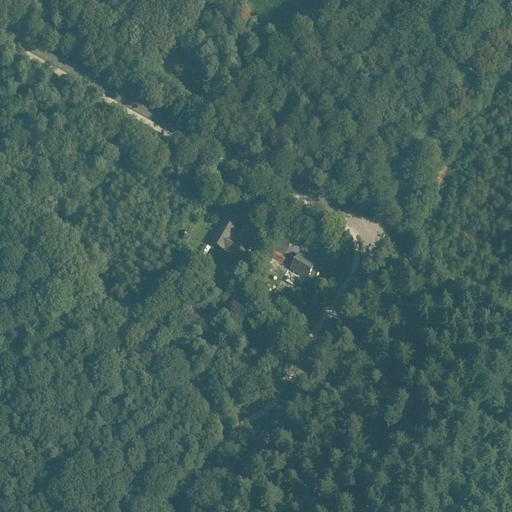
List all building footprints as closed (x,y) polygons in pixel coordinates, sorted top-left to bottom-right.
[(235,120),(238,114),(229,109),(226,115),(235,120)] [(223,223),(218,231),(211,244),(224,252),(225,251),(235,256),(242,245),(235,242),(235,243),(230,240),(236,230),(223,223)] [(272,260),(269,266),(276,270),(280,264),(282,265),(286,258),(284,257),(277,253),(276,252),(272,259),(272,260)] [(246,261),(246,266),(260,266),(261,261),(261,255),(246,254),(246,261)] [(299,255),(290,270),(307,279),(315,265),(299,255)]
